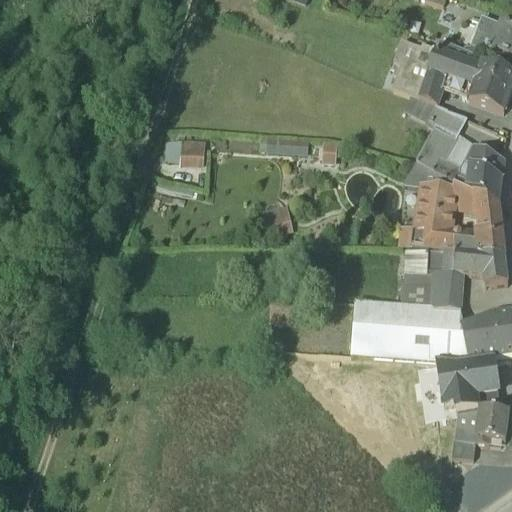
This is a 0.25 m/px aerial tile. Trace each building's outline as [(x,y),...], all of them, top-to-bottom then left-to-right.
[(470,39),(511,56),(511,28),(511,26),(511,25),(481,13),(470,39)] [(436,46),(421,40),(420,43),(399,35),(389,61),(394,63),(392,67),(396,69),(390,82),(436,102),(446,69),(474,79),(481,62),(471,58),(474,51),(440,36),(436,46)] [(511,79),(511,73),(481,62),(474,79),(468,96),(501,109),(511,79)] [(447,108),(436,126),(455,137),(466,116),(447,108)] [(459,162),(445,156),(455,137),(436,126),(432,124),(415,158),(418,160),(436,171),(453,180),(454,180),(465,185),(467,170),(457,167),(460,163),(459,162)] [(265,127),(264,144),(305,146),(306,129),(265,127)] [(198,160),(200,135),(164,133),(162,158),(198,160)] [(333,136),(321,135),(320,158),(332,158),(333,136)] [(500,176),(501,157),(474,143),(467,159),(468,159),(500,176)] [(463,156),(459,162),(460,163),(457,167),(467,170),(468,159),(467,159),(463,156)] [(500,176),(468,159),(467,170),(465,185),(480,193),(494,201),(497,202),(500,176)] [(465,185),(454,180),(453,180),(436,171),(418,160),(411,173),(422,177),(422,181),(454,186),(453,192),(465,195),(479,201),(480,193),(465,185)] [(454,186),(422,181),(417,216),(428,217),(425,241),(438,242),(441,219),(449,220),(453,192),(454,186)] [(494,201),(480,193),(479,201),(481,230),(501,233),(497,202),(494,201)] [(285,199),(259,205),(266,232),(292,225),(285,199)] [(481,230),(449,226),(449,220),(441,219),(438,242),(455,243),(455,248),(503,254),(501,233),(481,230)] [(427,245),(405,244),(404,265),(420,266),(420,262),(427,262),(427,245)] [(455,248),(427,245),(427,262),(427,267),(463,270),(481,272),(482,283),(507,281),(503,254),(455,248)] [(420,266),(404,265),(401,301),(457,307),(460,307),(463,270),(427,267),(426,267),(420,266)] [(457,307),(401,301),(401,302),(354,297),(350,350),(449,359),(455,360),(468,358),(459,314),(457,307)] [(270,301),(270,318),(292,318),(292,301),(270,301)] [(511,315),(510,307),(459,314),(468,358),(484,356),(503,353),(500,339),(511,337),(511,315)] [(511,337),(500,339),(503,353),(511,351),(511,337)] [(511,351),(503,353),(484,356),(485,367),(478,368),(481,389),(511,385),(511,351)] [(468,358),(455,360),(449,359),(451,368),(457,409),(475,407),(475,406),(472,392),(481,389),(478,368),(476,357),(468,358)] [(457,409),(451,368),(438,368),(445,410),(457,409)] [(475,407),(457,409),(453,436),(473,438),(478,405),(475,406),(475,407)] [(506,408),(478,405),(473,438),(474,438),(487,439),(487,434),(503,436),(506,408)] [(473,438),(453,436),(451,451),(472,453),(474,438),(473,438)]
